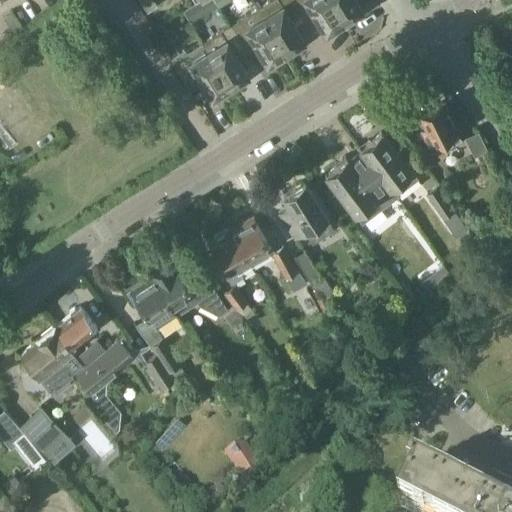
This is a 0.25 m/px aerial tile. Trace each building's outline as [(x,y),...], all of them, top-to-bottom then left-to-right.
[(155,4),(152,0),(141,0),(140,2),(145,11),(155,4)] [(190,22),(218,6),(214,0),(198,0),(183,10),(190,22)] [(270,0),(258,8),(288,56),(290,55),(302,46),(300,43),(303,41),(303,42),(304,41),(290,19),(300,13),(291,0),(270,0)] [(291,0),(300,13),(309,7),(325,33),(326,32),(329,30),(331,33),(343,27),(346,25),(330,0),(291,0)] [(330,0),(346,25),(348,24),(360,16),(358,13),(361,11),(362,10),(355,0),(330,0)] [(258,8),(230,25),(243,47),(253,41),(267,64),(268,63),(271,61),(272,64),(285,57),(288,56),(258,8)] [(202,42),(201,42),(206,50),(207,50),(231,90),(233,89),(245,80),(243,77),(246,76),(247,76),(248,75),(234,53),(243,47),(230,25),(202,42)] [(184,49),(172,57),(187,82),(187,81),(197,75),(210,98),(212,97),(211,97),(214,95),(216,98),(229,91),(231,90),(207,50),(206,50),(201,42),(186,52),(184,49)] [(415,114),(430,144),(434,142),(438,151),(460,140),(456,132),(458,131),(443,101),(432,106),(429,105),(422,108),(422,111),(415,114)] [(474,156),(487,150),(478,131),(465,137),(474,156)] [(360,152),(394,194),(415,178),(408,169),(407,170),(379,133),(358,149),(360,152)] [(394,194),(360,152),(347,162),(345,159),(323,175),(360,223),(395,196),(394,194)] [(326,216),(325,217),(303,182),(281,196),(293,214),(283,221),(293,237),(304,230),(312,243),(334,229),(326,216)] [(438,185),(426,193),(442,217),(454,210),(438,185)] [(240,225),(230,231),(248,263),(270,251),(251,218),(248,220),(246,216),(237,221),(240,225)] [(231,283),(242,276),(238,269),(248,263),(230,231),(227,226),(208,237),(210,241),(208,243),(231,283)] [(292,289),(304,282),(295,268),(294,269),(281,245),(270,251),(282,273),(292,289)] [(308,280),(319,273),(304,249),(294,256),(308,280)] [(167,261),(149,273),(174,312),(180,320),(177,314),(197,301),(199,304),(218,314),(227,309),(211,281),(207,284),(197,269),(191,272),(186,265),(177,271),(172,263),(170,265),(167,261)] [(443,264),(435,270),(442,280),(451,274),(450,273),(443,264)] [(174,312),(149,273),(148,274),(151,278),(142,284),(140,281),(132,286),(134,289),(131,291),(147,316),(149,319),(150,318),(153,316),(162,331),(180,320),(174,312)] [(311,280),(324,301),(335,294),(322,273),(311,280)] [(236,309),(246,301),(248,300),(235,284),(224,292),(235,308),(236,309)] [(246,302),(238,309),(245,319),(254,313),(246,302)] [(54,324),(52,327),(80,363),(81,362),(69,347),(97,324),(81,304),(55,325),(54,324)] [(243,318),(236,309),(235,308),(225,315),(233,326),(243,318)] [(80,363),(52,327),(34,341),(35,342),(21,353),(37,374),(37,373),(50,389),(72,372),(71,371),(80,363)] [(155,352),(167,370),(179,363),(162,336),(150,344),(155,352)] [(133,356),(119,337),(75,374),(85,386),(81,389),(115,430),(118,427),(120,410),(104,391),(105,379),(133,356)] [(167,370),(155,352),(143,360),(147,366),(145,368),(154,382),(157,381),(161,387),(173,379),(167,370)] [(179,363),(167,370),(173,379),(185,371),(179,363)] [(22,425),(44,449),(63,431),(41,407),(22,425)] [(4,409),(0,412),(0,435),(10,448),(16,444),(12,439),(21,432),(4,409)] [(13,439),(34,466),(45,457),(24,430),(13,439)] [(225,453),(240,477),(259,465),(244,441),(225,453)] [(401,508),(409,511),(493,511),(479,505),(475,502),(471,500),(465,497),(464,497),(445,487),(432,480),(425,476),(420,474),(419,473),(420,470),(415,467),(413,472),(408,470),(403,480),(403,481),(412,486),(401,508)]
